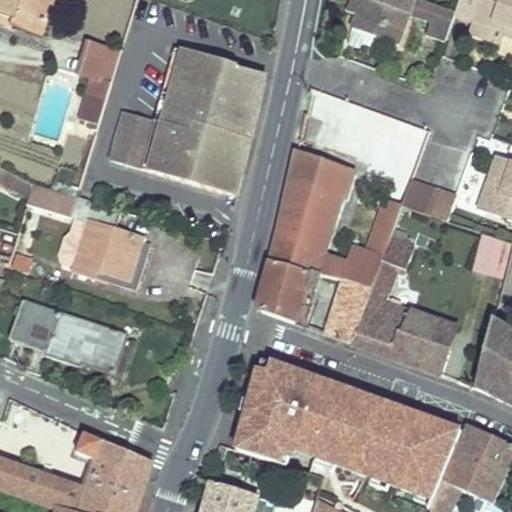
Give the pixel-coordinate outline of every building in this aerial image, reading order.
[(49,18),(54,0),(0,0),(0,16),(15,22),(14,28),(42,38),(49,18)] [(63,24),(70,0),(54,0),(49,18),(63,24)] [(358,12),(361,0),(351,0),(349,7),(358,12)] [(511,0),(463,0),(458,15),(457,16),(475,22),(505,33),(511,36),(511,0)] [(0,23),(14,28),(15,22),(0,16),(0,23)] [(505,33),(475,22),(470,33),(471,33),(500,44),(505,33)] [(265,78),(238,69),(239,67),(175,48),(154,124),(124,115),(111,161),(237,197),(240,188),(265,78)] [(99,126),(106,102),(87,97),(80,120),(98,125),(99,126)] [(324,257),(343,197),(347,198),(355,174),(298,154),(272,264),(313,276),(320,278),(343,284),(372,293),(382,261),(354,251),(349,265),(324,257)] [(498,186),(507,162),(499,159),(491,184),(497,186),(498,186)] [(511,221),(511,163),(507,162),(498,186),(497,186),(491,184),(481,209),(511,221)] [(61,169),(58,184),(73,188),(77,172),(61,169)] [(448,222),(456,198),(412,182),(402,207),(448,222)] [(114,231),(119,215),(77,202),(78,199),(35,185),(28,207),(71,221),(72,219),(75,220),(70,234),(64,240),(59,257),(61,265),(74,269),(72,273),(92,279),(95,272),(133,283),(145,241),(114,231)] [(411,240),(392,233),(392,235),(389,242),(408,249),(411,240)] [(503,281),(511,250),(511,244),(482,235),(471,271),(503,281)] [(138,292),(153,244),(145,241),(133,283),(95,272),(92,279),(138,293),(138,292)] [(429,342),(436,322),(436,321),(386,302),(399,266),(407,269),(414,251),(408,249),(389,242),(382,261),(372,293),(364,317),(354,345),(441,377),(450,351),(429,342)] [(16,257),(12,269),(27,274),(31,262),(16,257)] [(298,326),(313,276),(272,264),(270,264),(258,307),(263,315),(298,326)] [(305,328),(320,278),(313,276),(298,326),(305,328)] [(364,317),(372,293),(343,284),(336,307),(364,317)] [(128,339),(130,334),(27,300),(14,341),(49,353),(48,357),(83,369),(86,360),(118,371),(128,339)] [(354,345),(364,317),(336,307),(326,336),(354,345)] [(450,351),(459,329),(436,321),(436,322),(429,342),(450,351)] [(511,335),(493,324),(477,389),(511,407),(511,335)] [(118,371),(86,360),(83,369),(122,382),(135,342),(128,339),(118,371)] [(271,379),(275,368),(263,364),(260,376),(271,379)] [(254,420),(321,448),(326,431),(344,437),(333,468),(371,481),(372,477),(388,483),(387,486),(417,496),(418,490),(434,496),(440,482),(459,441),(447,437),(450,429),(410,415),(409,419),(401,416),(402,412),(376,403),(374,407),(366,404),(367,400),(329,387),(328,390),(312,385),(313,381),(275,368),(271,379),(260,376),(251,405),(257,408),(254,420)] [(328,390),(329,387),(313,381),(312,385),(328,390)] [(254,420),(257,408),(251,405),(248,418),(254,420)] [(248,418),(238,454),(287,469),(292,454),(316,462),(313,469),(331,475),(333,468),(344,437),(326,431),(321,448),(254,420),(248,418)] [(491,507),(511,462),(511,446),(470,428),(444,484),(440,482),(434,496),(433,498),(438,502),(433,511),(454,511),(463,493),(491,507)] [(459,441),(462,434),(450,429),(447,437),(459,441)] [(138,511),(154,463),(85,435),(78,454),(99,463),(80,511),(138,511)] [(16,465),(0,459),(0,490),(5,492),(16,465)] [(75,511),(84,488),(16,465),(5,492),(61,511),(62,510),(69,511),(75,511)] [(388,483),(372,477),(371,481),(387,486),(388,483)] [(271,511),(260,508),(262,501),(211,486),(203,511),(271,511)] [(434,496),(418,490),(417,496),(431,501),(433,498),(434,496)] [(273,511),(276,505),(262,501),(260,508),(271,511),(273,511)]
